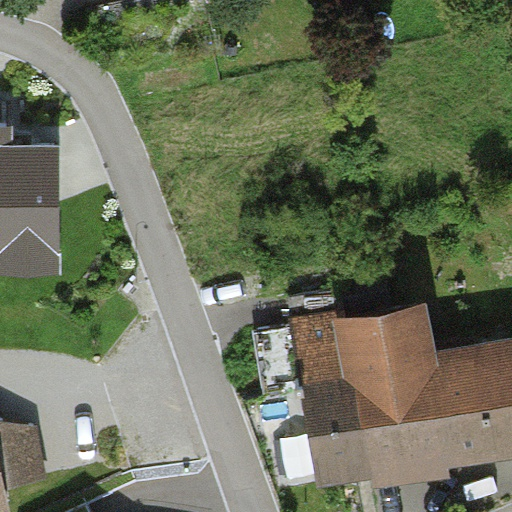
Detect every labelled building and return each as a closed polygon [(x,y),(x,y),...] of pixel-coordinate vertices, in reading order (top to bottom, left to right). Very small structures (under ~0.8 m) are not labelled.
[(9,124),(0,123),(0,242),(8,243),(8,228),(57,228),(57,142),(9,141),(9,124)] [(453,461),(435,339),(428,287),(355,297),(380,471),(453,461)] [(320,480),(380,471),(355,297),(295,306),(320,480)] [(453,461),(511,451),(511,327),(435,339),(453,461)] [(0,510),(11,509),(8,492),(49,486),(38,425),(0,413),(0,510)]
